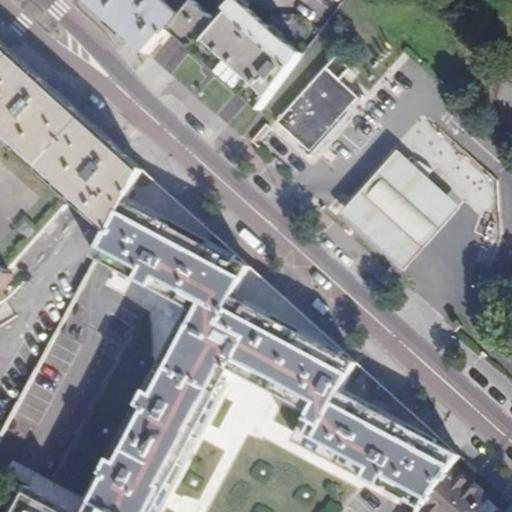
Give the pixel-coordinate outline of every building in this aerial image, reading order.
[(85,0),(128,38),(159,0),(85,0)] [(159,0),(128,38),(147,55),(158,41),(180,15),(163,0),(159,0)] [(261,113),(303,56),(238,0),(230,0),(214,18),(194,0),(191,0),(180,15),(158,41),(162,44),(172,33),(261,113)] [(0,39),(0,285),(1,286),(14,273),(1,259),(60,195),(87,219),(108,238),(144,170),(127,155),(101,131),(0,39)] [(348,69),(335,56),(275,122),(306,151),(333,121),(354,96),(337,81),(348,69)] [(460,208),(396,150),(350,202),(340,214),(403,271),(415,258),(460,208)] [(223,242),(144,170),(108,238),(97,257),(191,308),(82,511),(76,511),(27,486),(13,511),(156,511),(232,369),(312,412),(296,441),(423,509),(451,469),(460,456),(244,261),(223,242)] [(451,469),(423,509),(420,511),(491,511),(494,508),(451,469)]
